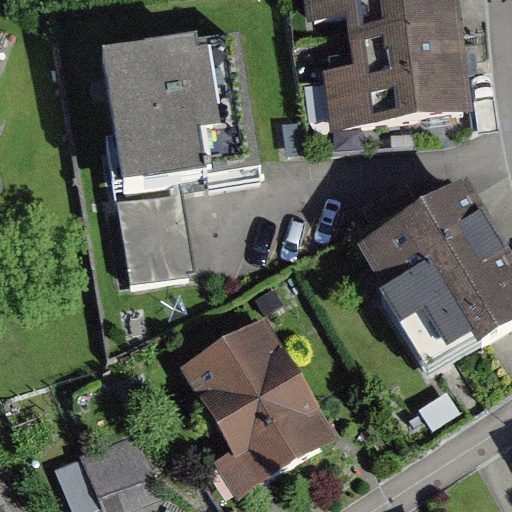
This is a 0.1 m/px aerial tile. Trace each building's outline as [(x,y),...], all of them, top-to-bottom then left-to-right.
[(465,0),(307,0),(318,142),(475,131),(465,0)] [(0,53),(9,28),(0,24),(0,53)] [(244,51),(101,69),(129,296),(184,290),(173,202),(262,191),(244,51)] [(511,295),(456,201),(359,257),(443,401),(511,360),(511,295)] [(272,317),(178,372),(257,506),(351,451),(272,317)] [(137,446),(82,468),(99,511),(155,511),(162,509),(137,446)]
